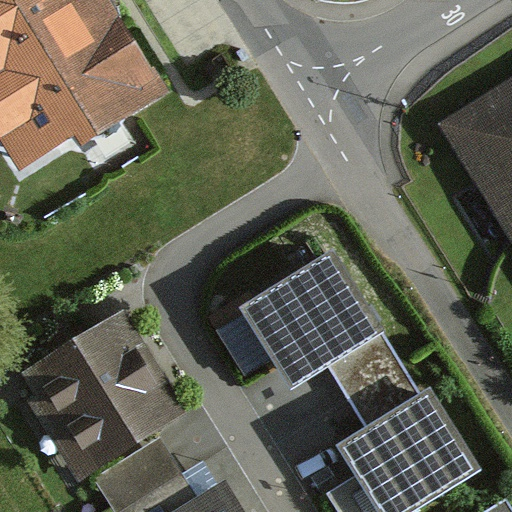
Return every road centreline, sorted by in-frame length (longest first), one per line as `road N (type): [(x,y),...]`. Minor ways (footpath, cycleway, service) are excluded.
road 1 (residential): [(346,162),(189,268),(175,306),(185,346),(292,511)]
road 2 (residential): [(346,162),(511,426)]
road 3 (residential): [(441,0),(298,86)]
